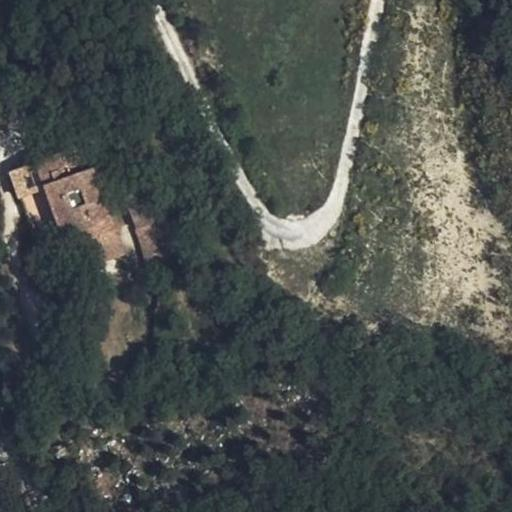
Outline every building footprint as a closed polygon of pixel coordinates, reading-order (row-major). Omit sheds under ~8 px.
[(31,186),(38,209),(58,197),(69,191),(64,174),(31,186)] [(58,197),(38,209),(58,274),(74,270),(81,290),(115,279),(87,194),(70,196),(69,191),(58,197)] [(117,219),(139,212),(133,197),(112,204),(117,219)] [(130,255),(152,248),(139,212),(117,219),(130,255)] [(159,268),(152,248),(130,255),(138,279),(137,298),(160,296),(159,268)]
